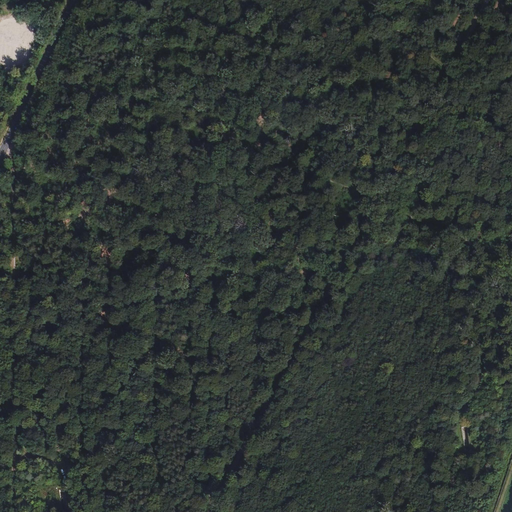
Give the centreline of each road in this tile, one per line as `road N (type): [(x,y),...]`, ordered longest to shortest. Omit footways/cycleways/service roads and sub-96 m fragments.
road 1 (track): [(488,0),(208,511)]
road 2 (motorway): [(511,408),(0,489)]
road 3 (motorway): [(102,511),(511,447)]
road 4 (track): [(205,511),(201,126)]
road 5 (unknown): [(11,511),(12,160),(3,146)]
road 6 (track): [(511,114),(362,0)]
road 7 (secondary): [(0,154),(73,0)]
road 8 (track): [(221,134),(222,0)]
